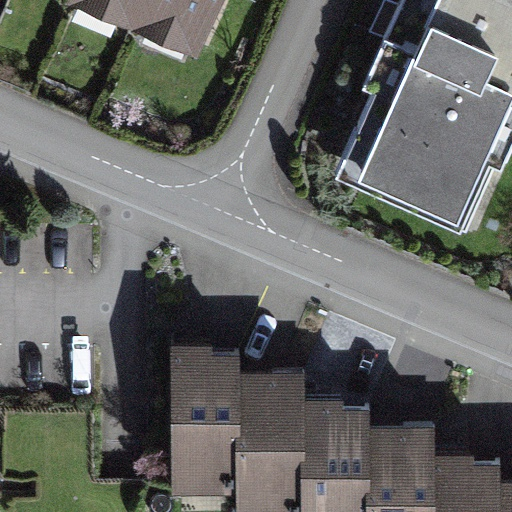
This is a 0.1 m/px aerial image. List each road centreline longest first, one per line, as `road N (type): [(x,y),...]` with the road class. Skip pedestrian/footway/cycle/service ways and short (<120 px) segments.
road 1 (residential): [(216,221),(511,338)]
road 2 (residential): [(216,221),(319,0)]
road 3 (residential): [(0,130),(216,221)]
